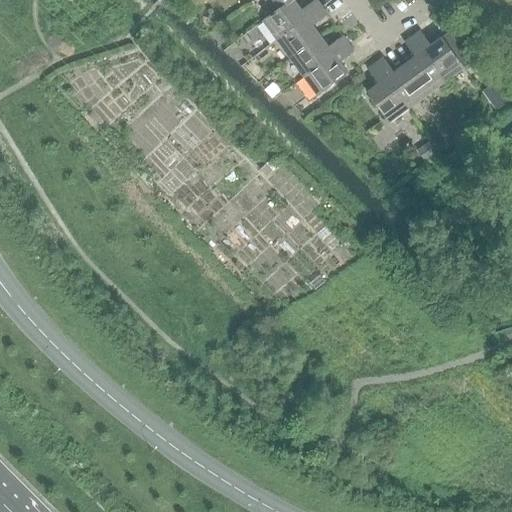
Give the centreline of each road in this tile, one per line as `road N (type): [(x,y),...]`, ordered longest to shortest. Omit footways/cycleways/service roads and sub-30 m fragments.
road 1 (unknown): [(177,453),(152,447),(111,414),(0,288)]
road 2 (unknown): [(177,453),(292,511)]
